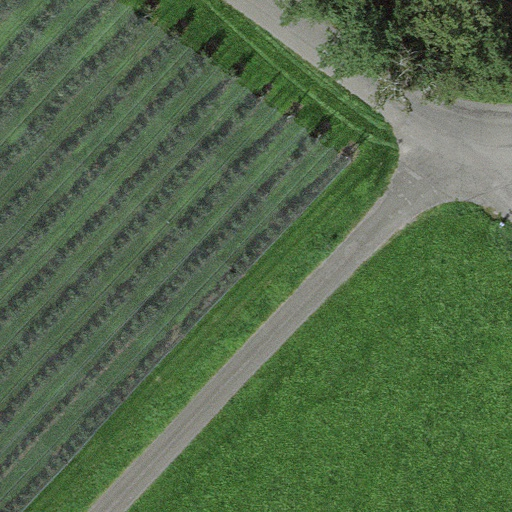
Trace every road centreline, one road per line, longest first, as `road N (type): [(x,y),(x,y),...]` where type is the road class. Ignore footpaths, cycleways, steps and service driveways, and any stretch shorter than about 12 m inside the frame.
road 1 (track): [(109,511),(407,198),(479,147)]
road 2 (unclassified): [(479,147),(257,0)]
